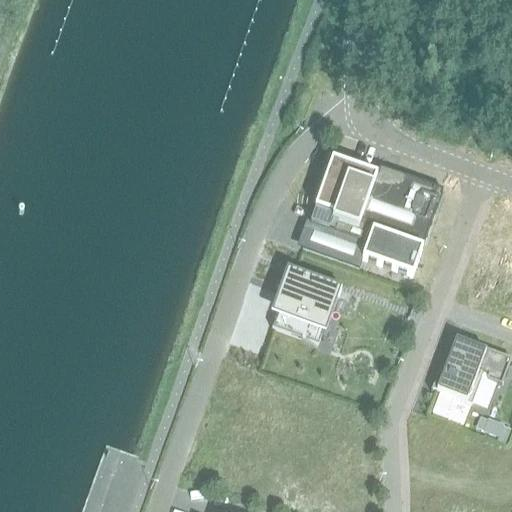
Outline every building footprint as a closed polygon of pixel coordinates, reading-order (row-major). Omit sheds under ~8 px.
[(389,183),(331,163),(314,211),(329,216),(323,232),(367,248),(362,264),(411,281),(442,193),(402,179),(392,176),(389,183)] [(285,293),(272,332),(318,349),(335,299),(338,300),(340,294),(284,275),(279,290),(285,293)] [(472,349),(455,342),(444,370),(441,369),(442,367),(440,367),(430,393),(432,394),(432,392),(471,407),(482,376),(487,378),(486,382),(501,388),(511,362),(473,348),(472,349)] [(226,458),(221,473),(236,479),(238,475),(262,483),(276,444),(283,447),(293,418),(246,402),(238,424),(246,426),(234,461),(226,458)] [(488,419),(483,432),(499,438),(498,441),(505,443),(510,429),(503,426),(504,424),(488,419)] [(462,456),(426,458),(428,511),(508,511),(508,499),(464,501),(462,456)]
